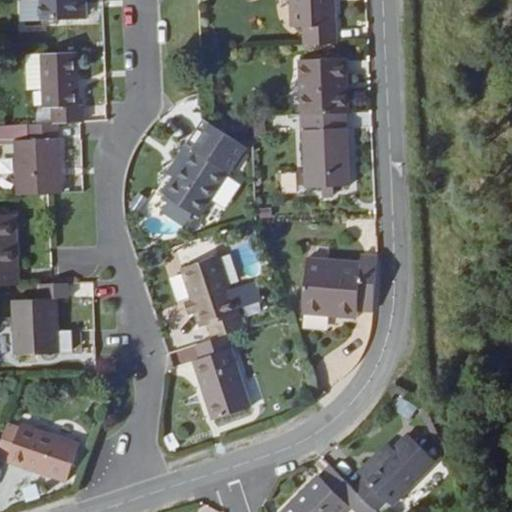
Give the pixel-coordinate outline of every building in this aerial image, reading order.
[(39,0),(39,1),(20,2),(21,25),(80,22),(79,0),(39,0)] [(334,0),(291,0),(293,30),(304,30),(305,47),(336,46),(334,0)] [(76,55),(42,57),(43,92),(44,110),(52,110),(53,126),(59,125),(81,124),(84,124),(84,108),(79,108),(76,55)] [(42,57),(27,57),(28,92),(43,92),(42,57)] [(300,63),(303,117),(346,115),(348,115),(346,62),(300,63)] [(346,115),(303,117),(306,190),(350,189),(346,115)] [(29,127),(30,141),(16,142),(18,197),(49,196),(62,195),(59,125),(53,126),(29,127)] [(211,126),(194,152),(200,155),(218,129),(211,126)] [(253,150),(252,137),(231,138),(218,129),(200,155),(194,152),(164,198),(199,222),(247,150),(253,150)] [(141,190),(129,197),(134,205),(146,197),(141,190)] [(0,217),(0,288),(19,288),(15,217),(0,217)] [(208,328),(213,342),(228,336),(245,331),(221,259),(184,272),(202,329),(208,328)] [(372,314),(377,260),(360,259),(359,267),(307,263),(303,314),(358,320),(358,312),(372,314)] [(52,286),(38,287),(39,302),(14,303),(16,357),(59,355),(57,302),(68,301),(68,286),(52,286)] [(251,410),(228,336),(213,342),(197,347),(202,361),(195,363),(214,422),(251,410)] [(401,398),(393,409),(408,420),(416,408),(401,398)] [(80,447),(22,426),(7,464),(67,485),(80,447)] [(409,436),(354,489),(371,507),(375,511),(378,511),(388,503),(394,506),(437,464),(409,436)] [(365,511),(371,507),(354,489),(332,467),(286,511),(347,511),(355,505),(363,511),(365,511)]
